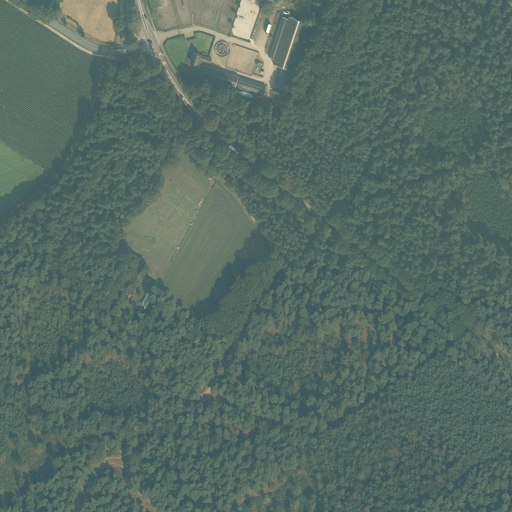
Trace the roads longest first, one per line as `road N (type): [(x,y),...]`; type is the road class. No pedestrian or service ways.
road 1 (track): [(135,65),(150,100),(287,264),(369,155),(437,0)]
road 2 (tertiary): [(511,369),(288,194),(170,79)]
road 3 (track): [(110,58),(65,166),(0,216)]
